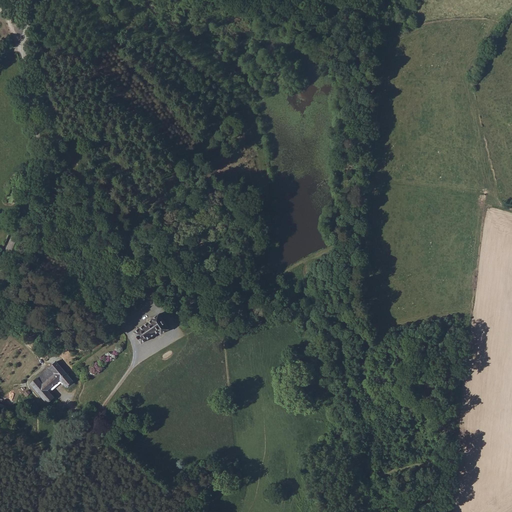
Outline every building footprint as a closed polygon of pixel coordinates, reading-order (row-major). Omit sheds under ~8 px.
[(130,331),(138,343),(156,331),(158,333),(166,328),(155,312),(147,318),(148,319),(130,331)] [(53,361),(47,367),(52,373),(40,383),(35,377),(28,383),(44,402),(47,400),(48,401),(51,399),(50,397),(52,396),(49,393),(45,388),(57,378),(61,382),(63,385),(70,379),(53,361)] [(47,367),(35,377),(40,383),(52,373),(47,367)] [(49,393),(61,382),(57,378),(45,388),(49,393)] [(73,383),(70,379),(63,385),(66,389),(73,383)]
